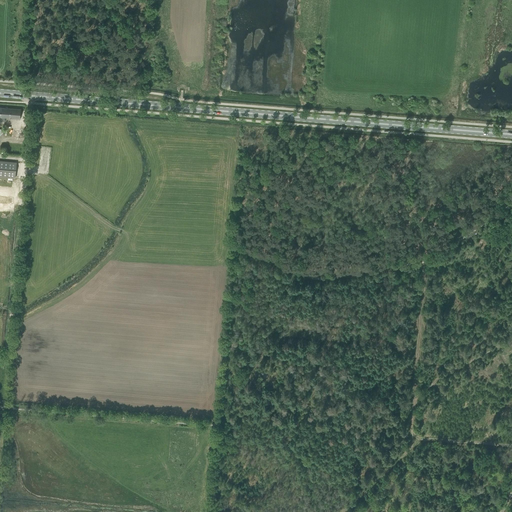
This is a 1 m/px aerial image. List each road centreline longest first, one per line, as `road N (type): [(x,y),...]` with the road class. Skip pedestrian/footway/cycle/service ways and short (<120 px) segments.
road 1 (primary): [(511,134),(0,94)]
road 2 (track): [(29,104),(2,407)]
road 3 (track): [(226,343),(249,354),(254,382),(305,467),(312,511)]
road 4 (track): [(511,338),(414,397),(414,438)]
road 5 (track): [(414,397),(424,277)]
